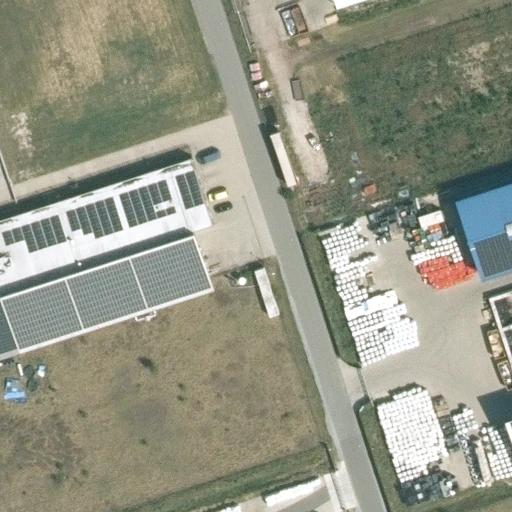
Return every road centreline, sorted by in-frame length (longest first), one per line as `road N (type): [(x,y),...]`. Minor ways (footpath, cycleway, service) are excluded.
road 1 (residential): [(375,511),(206,0)]
road 2 (unknown): [(0,181),(244,116)]
